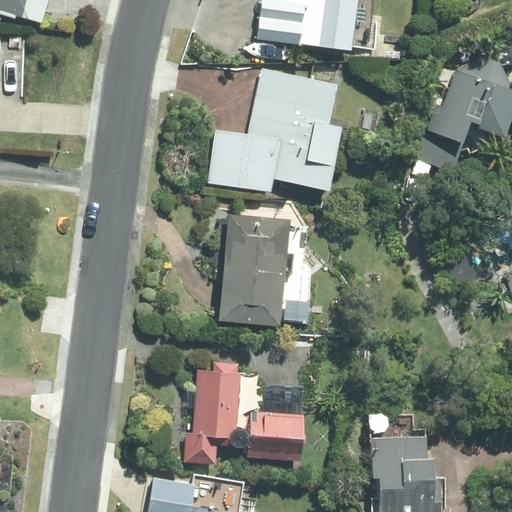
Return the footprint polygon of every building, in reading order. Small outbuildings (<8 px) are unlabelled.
[(0,0),(0,10),(37,21),(43,0),(0,0)] [(294,0),(295,0),(291,0),(259,0),(254,37),(348,49),(354,0),(294,0)] [(268,191),(269,177),(325,189),(339,126),(326,123),(335,83),(260,68),(246,134),(214,130),(207,183),(268,191)] [(511,97),(511,89),(454,69),(441,105),(435,102),(425,130),(430,132),(419,162),(447,172),(465,122),(499,134),(511,97)] [(283,218),(224,213),(216,320),(275,324),(283,218)] [(236,370),(194,368),(190,433),(182,433),(180,461),(212,463),(213,442),(225,443),(225,446),(243,447),(242,456),(299,460),(301,413),(234,409),(236,370)] [(420,435),(367,436),(368,475),(373,474),(373,511),(439,511),(439,476),(432,476),(432,455),(421,456),(420,435)] [(189,482),(151,477),(146,511),(238,511),(239,511),(186,505),(189,482)]
